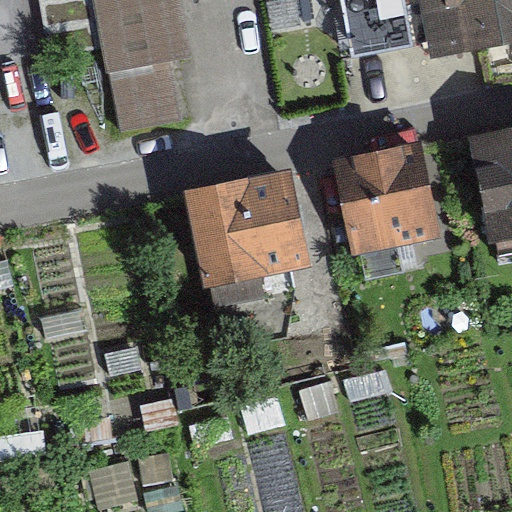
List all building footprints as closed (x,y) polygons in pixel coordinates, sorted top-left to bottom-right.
[(39,0),(50,57),(107,47),(122,130),(177,120),(166,62),(190,58),(180,0),(39,0)] [(341,0),(353,59),(383,53),(412,48),(403,0),(341,0)] [(511,0),(420,0),(432,58),(452,54),(511,42),(511,0)] [(511,237),(511,130),(471,138),(492,242),(511,237)] [(442,242),(422,143),(330,162),(351,261),(442,242)] [(306,270),(285,168),(186,189),(208,291),(225,288),(235,351),(295,337),(302,293),(299,274),(306,270)]
